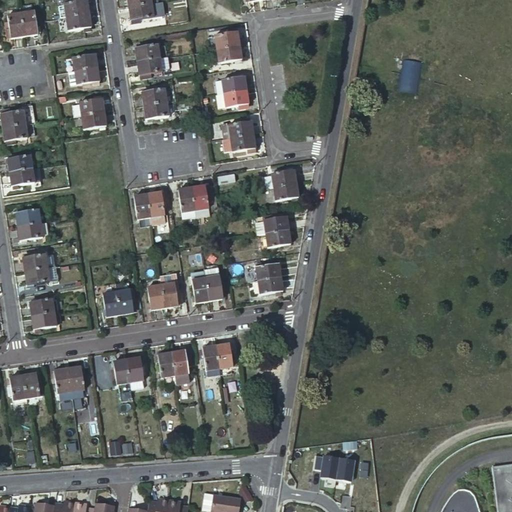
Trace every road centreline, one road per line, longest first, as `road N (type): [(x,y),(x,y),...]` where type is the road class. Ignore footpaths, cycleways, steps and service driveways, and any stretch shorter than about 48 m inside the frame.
road 1 (residential): [(16,358),(302,315)]
road 2 (residential): [(355,7),(255,21),(276,151),(329,147)]
road 3 (residential): [(108,0),(132,159),(198,150)]
road 4 (unclassified): [(329,147),(302,315)]
road 5 (track): [(511,422),(457,436),(433,452),(402,511)]
road 6 (unclassified): [(302,315),(276,464)]
road 7 (unclassified): [(276,464),(126,474)]
road 8 (unclassified): [(355,7),(329,147)]
road 9 (unclassified): [(126,474),(0,483)]
